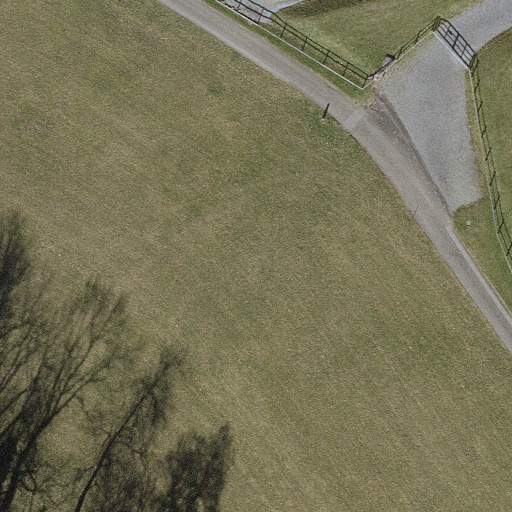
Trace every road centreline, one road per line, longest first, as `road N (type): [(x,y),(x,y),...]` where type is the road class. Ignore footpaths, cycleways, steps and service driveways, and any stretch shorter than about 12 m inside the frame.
road 1 (track): [(511,330),(322,93),(176,0)]
road 2 (track): [(364,141),(452,52),(511,10)]
